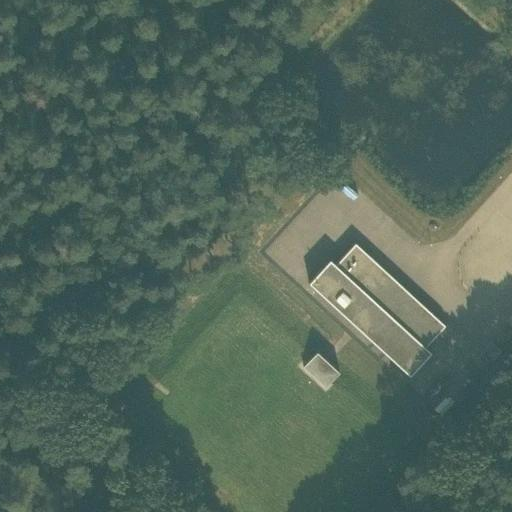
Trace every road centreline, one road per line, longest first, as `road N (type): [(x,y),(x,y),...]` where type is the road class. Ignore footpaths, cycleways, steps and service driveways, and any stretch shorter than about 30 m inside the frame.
road 1 (track): [(0,329),(256,75)]
road 2 (track): [(0,365),(23,379),(140,511)]
